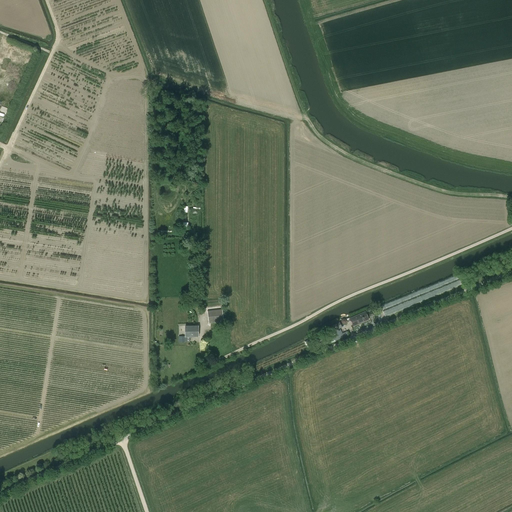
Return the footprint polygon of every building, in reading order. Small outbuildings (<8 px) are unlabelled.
[(2,100),(0,105),(0,106),(9,109),(11,103),(2,100)] [(208,312),(209,323),(223,322),(222,310),(208,312)] [(365,312),(350,319),(353,326),(368,320),(365,312)] [(342,334),(340,329),(342,327),(340,322),(332,325),(334,331),(337,337),(342,334)] [(185,326),(185,336),(185,337),(198,337),(198,326),(185,326)]
